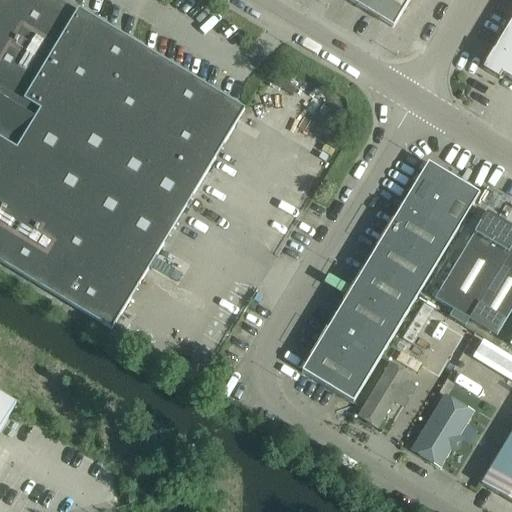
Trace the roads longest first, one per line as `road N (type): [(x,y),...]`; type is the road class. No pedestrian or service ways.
road 1 (unclassified): [(439,511),(275,412),(262,372),(415,99)]
road 2 (unclassified): [(254,0),(415,99)]
